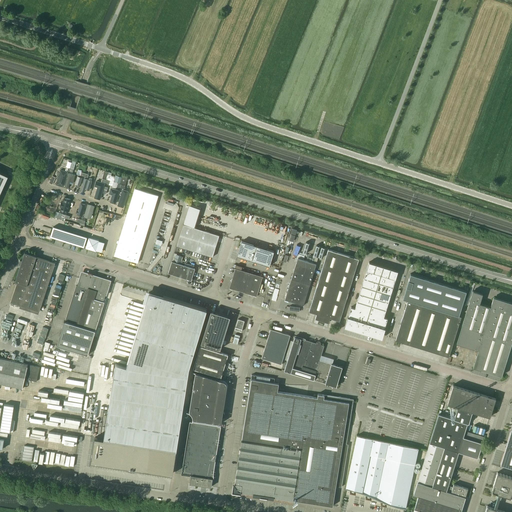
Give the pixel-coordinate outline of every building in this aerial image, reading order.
[(0,193),(8,176),(0,171),(0,193)] [(68,173),(61,171),(56,185),(63,187),(68,173)] [(75,175),(68,173),(64,187),(71,189),(75,175)] [(80,180),(75,179),(72,190),(77,191),(80,180)] [(89,181),(83,179),(79,192),(85,194),(89,181)] [(103,184),(97,182),(93,196),(99,198),(103,184)] [(158,195),(135,188),(114,255),(138,262),(158,195)] [(116,203),(119,191),(113,189),(110,201),(116,203)] [(123,205),(127,192),(121,189),(116,203),(123,205)] [(59,211),(66,214),(71,199),(64,197),(59,211)] [(76,215),(82,217),(86,204),(80,202),(76,215)] [(94,206),(87,204),(83,217),(90,219),(94,206)] [(219,235),(183,224),(176,246),(213,257),(219,235)] [(53,226),(50,236),(84,247),(87,237),(53,226)] [(99,240),(89,238),(86,247),(96,250),(99,240)] [(241,241),(237,256),(269,266),(274,251),(241,241)] [(359,259),(328,249),(309,311),(317,314),(315,318),(329,323),(330,318),(340,321),(359,259)] [(36,256),(25,252),(22,261),(19,260),(18,265),(20,265),(15,281),(17,282),(11,302),(39,311),(55,263),(36,257),(36,256)] [(174,253),(172,261),(180,264),(182,256),(177,254),(174,253)] [(297,263),(296,263),(285,300),(304,305),(315,269),(317,263),(318,258),(315,257),(313,263),(298,258),(297,263)] [(172,261),(168,273),(191,280),(195,268),(180,264),(172,261)] [(351,307),(345,326),(382,337),(387,318),(384,317),(398,271),(369,262),(355,308),(351,307)] [(263,276),(235,268),(229,288),(257,296),(263,276)] [(65,321),(58,346),(88,355),(95,331),(105,299),(104,299),(105,295),(106,295),(111,280),(93,275),(93,274),(92,274),(92,273),(91,273),(90,273),(89,273),(88,273),(87,273),(84,274),(84,273),(83,273),(82,273),(82,274),(81,274),(77,285),(77,286),(76,285),(65,321)] [(449,356),(461,316),(459,316),(466,291),(410,274),(403,299),(408,300),(396,340),(449,356)] [(482,294),(473,291),(457,343),(478,350),(473,367),(501,376),(511,341),(511,303),(494,298),(491,307),(480,303),(482,294)] [(115,363),(104,438),(176,449),(190,365),(207,309),(163,296),(149,292),(146,303),(145,303),(143,310),(136,335),(126,366),(115,363)] [(230,317),(211,311),(201,343),(220,349),(230,317)] [(244,321),(238,319),(235,330),(241,332),(244,321)] [(270,329),(261,358),(273,361),(271,367),(281,370),(283,364),(281,364),(290,335),(270,329)] [(294,336),(284,370),(336,386),(342,367),(320,360),(324,345),(320,344),(294,336)] [(228,354),(200,346),(193,369),(221,377),(228,354)] [(28,364),(0,357),(0,383),(22,388),(28,364)] [(187,410),(187,411),(188,411),(189,412),(190,412),(192,415),(192,416),(193,417),(193,418),(193,419),(192,420),(193,420),(193,419),(221,423),(222,417),(223,417),(223,416),(224,416),(224,415),(224,414),(225,414),(224,413),(224,412),(223,411),(227,386),(227,385),(227,384),(227,383),(226,383),(226,382),(225,382),(225,381),(224,381),(223,380),(193,371),(193,372),(195,372),(189,411),(188,411),(187,410)] [(243,430),(242,438),(301,448),(301,450),(293,499),(297,500),(333,506),(341,454),(349,402),(328,399),(324,398),(324,395),(318,394),(317,397),(277,391),(279,383),(269,381),(270,378),(257,375),(256,379),(251,379),(250,384),(247,402),(247,405),(244,425),(243,430)] [(414,494),(412,500),(416,502),(414,508),(419,510),(418,511),(460,511),(462,509),(468,488),(454,484),(453,487),(448,485),(459,451),(478,457),(479,453),(481,448),(481,447),(482,443),(463,437),(468,423),(472,411),(490,417),(493,405),(496,398),(480,393),(453,385),(447,404),(456,406),(457,407),(454,419),(452,418),(439,414),(437,418),(434,428),(430,442),(417,482),(415,488),(414,494)] [(221,426),(190,421),(181,474),(191,475),(190,483),(202,485),(201,486),(206,487),(206,486),(211,487),(213,478),(214,478),(213,473),(215,464),(216,464),(217,464),(216,459),(217,455),(219,450),(218,450),(217,450),(221,426)] [(506,445),(500,464),(511,467),(511,428),(509,433),(506,445)] [(484,436),(467,431),(465,436),(482,441),(484,436)] [(418,448),(357,435),(346,488),(348,488),(351,489),(355,490),(359,491),(363,493),(367,494),(370,496),(374,497),(378,499),(381,500),(384,502),(385,502),(391,504),(394,505),(399,507),(403,508),(406,508),(418,448)] [(95,437),(91,461),(121,466),(129,467),(129,468),(131,469),(134,469),(134,468),(142,469),(172,473),(176,450),(176,449),(104,438),(95,437)] [(235,483),(235,486),(238,491),(241,491),(273,496),(274,496),(288,499),(291,499),(293,499),(301,450),(241,440),(241,441),(242,441),(235,483)] [(496,493),(511,497),(511,476),(497,472),(493,487),(494,487),(493,488),(495,492),(496,492),(496,493)]
